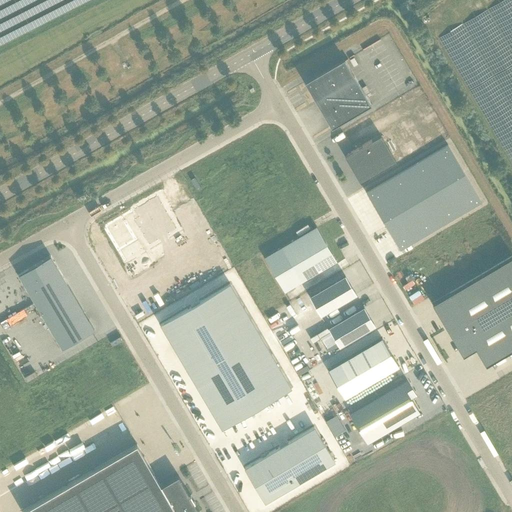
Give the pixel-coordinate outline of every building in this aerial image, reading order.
[(345,60),(344,59),(305,82),(308,87),(323,113),(331,128),(334,126),(371,105),(345,60)] [(252,144),(223,160),(240,190),(280,168),(267,145),(268,145),(262,134),(251,140),(252,144)] [(344,155),(359,182),(395,161),(379,134),(344,155)] [(448,145),(367,192),(400,249),(481,202),(448,145)] [(110,228),(109,233),(127,264),(180,233),(161,199),(110,228)] [(337,261),(316,226),(264,257),(284,292),(337,261)] [(51,255),(18,274),(62,348),(94,329),(51,255)] [(511,255),(432,302),(463,355),(476,348),(480,345),(490,362),(511,349),(511,255)] [(345,276),(310,296),(321,314),(356,293),(345,276)] [(292,387),(230,283),(161,325),(223,428),(292,387)] [(328,328),(339,346),(373,326),(363,308),(328,328)] [(383,338),(328,369),(345,398),(399,366),(383,338)] [(416,394),(407,380),(350,413),(367,443),(420,412),(411,397),(416,394)] [(314,426),(245,467),(265,502),(335,461),(314,426)] [(190,495),(178,475),(161,485),(137,444),(22,510),(23,511),(199,511),(194,503),(195,502),(195,501),(194,502),(190,496),(191,495),(190,495)]
